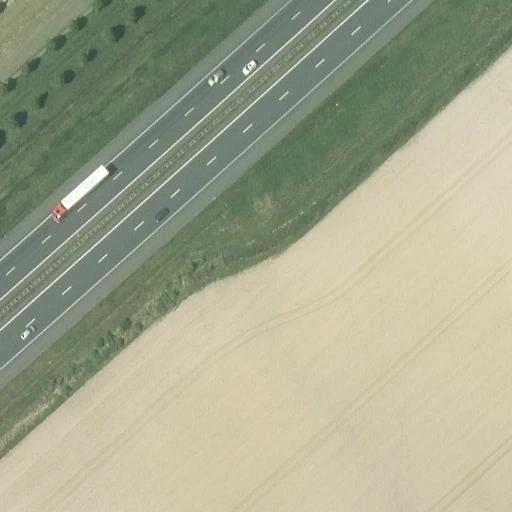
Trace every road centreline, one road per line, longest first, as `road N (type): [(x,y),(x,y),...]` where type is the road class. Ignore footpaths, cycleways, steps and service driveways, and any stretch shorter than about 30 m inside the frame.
road 1 (motorway): [(0,349),(388,0)]
road 2 (motorway): [(311,0),(0,282)]
